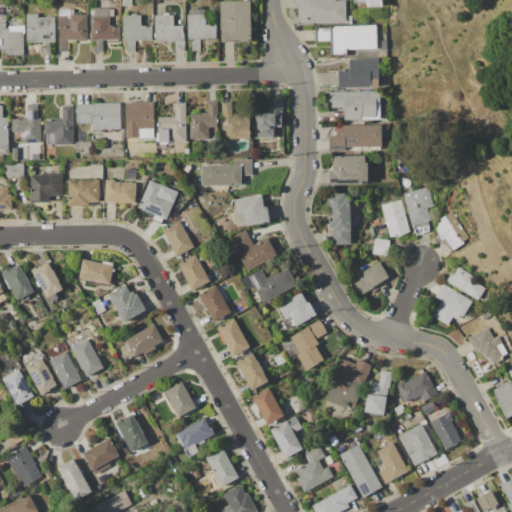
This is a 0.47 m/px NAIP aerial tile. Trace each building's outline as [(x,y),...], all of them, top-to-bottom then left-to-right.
[(220,1),(249,0),(251,41),(221,42),(220,1)] [(297,0),(346,0),(347,22),(298,24),(297,0)] [(91,11),(93,11),(93,8),(109,8),(109,9),(114,9),(114,17),(109,17),(109,26),(119,26),(119,40),(104,40),(104,53),(94,53),(94,40),(92,40),(92,17),(91,17),(91,11)] [(59,10),(71,10),(71,15),(87,14),(88,42),(68,42),(68,52),(60,52),(59,10)] [(26,14),(38,14),(38,17),(55,17),(55,54),(44,54),(44,43),(26,43),(26,14)] [(155,16),(163,16),(163,14),(169,14),(169,16),(174,16),(174,26),(183,26),(183,33),(185,33),(185,41),(184,41),(184,51),(176,51),(176,41),(156,42),(155,16)] [(187,14),(206,14),(206,25),(216,25),(217,39),(200,40),(200,51),(191,51),(191,40),(188,40),(187,14)] [(122,15),(140,15),(141,26),(151,26),(151,41),(135,41),(135,53),(126,53),(126,41),(123,41),(122,15)] [(0,16),(5,16),(5,29),(8,29),(8,26),(24,26),(23,55),(6,55),(6,50),(0,50),(0,16)] [(315,28),(376,26),(377,48),(347,49),(347,55),(331,56),(331,42),(315,42),(315,28)] [(349,59),(378,59),(378,87),(339,88),(338,70),(349,70),(349,59)] [(328,92),(379,91),(380,109),(385,109),(385,120),(343,120),(343,108),(328,108),(328,92)] [(283,99),(283,126),(273,127),(273,139),(255,139),(254,114),(272,113),(272,100),(283,99)] [(222,101),(232,101),(233,114),(249,113),(250,138),(224,139),(222,101)] [(125,102),(153,102),(154,129),(153,129),(153,138),(126,138),(125,102)] [(217,102),(218,127),(208,127),(209,138),(190,139),(189,113),(208,113),(207,102),(217,102)] [(76,104),(92,104),(92,103),(119,103),(120,116),(120,127),(120,130),(91,130),(91,124),(76,124),(76,104)] [(185,103),(186,141),(170,142),(170,125),(158,125),(158,117),(175,117),(175,103),(185,103)] [(42,118),(41,143),(21,142),(22,132),(12,132),(12,119),(19,119),(19,118),(27,118),(28,104),(38,104),(38,118),(42,118)] [(0,105),(2,106),(3,118),(8,118),(9,153),(0,153),(0,105)] [(72,106),(72,144),(52,144),(52,148),(50,148),(50,144),(45,144),(45,120),(52,120),(52,119),(63,119),(62,106),(72,106)] [(337,125),(381,124),(382,149),(344,150),(344,152),(329,152),(329,135),(337,135),(337,125)] [(158,129),(169,129),(169,142),(158,142),(158,129)] [(76,142),(91,142),(91,153),(76,153),(76,142)] [(332,157),(364,156),(365,163),(368,163),(368,183),(363,183),(363,185),(329,185),(329,170),(333,170),(332,157)] [(201,166),(235,166),(235,159),(251,159),(252,176),(242,176),(242,185),(201,186),(201,166)] [(0,163),(23,163),(24,178),(0,178),(0,163)] [(90,165),(102,165),(101,175),(90,175),(90,165)] [(126,168),(137,172),(136,181),(125,181),(126,168)] [(31,175),(62,175),(62,181),(63,181),(64,196),(50,196),(50,202),(31,202),(31,175)] [(68,179),(99,179),(100,202),(96,202),(96,206),(68,206),(68,179)] [(105,180),(115,180),(115,182),(136,183),(135,206),(118,205),(118,202),(104,201),(105,180)] [(150,180),(163,185),(159,195),(174,201),(166,219),(153,214),(152,216),(141,211),(142,209),(138,208),(150,180)] [(0,187),(9,187),(9,195),(12,195),(12,210),(0,210),(0,187)] [(404,193),(428,187),(436,221),(432,222),(434,230),(414,235),(404,193)] [(452,189),(461,194),(455,204),(447,200),(452,189)] [(350,198),(351,232),(350,232),(350,244),(333,245),(333,232),(329,233),(328,198),(331,198),(331,194),(345,193),(345,198),(350,198)] [(178,195),(185,198),(182,206),(175,203),(178,195)] [(234,200),(262,195),(264,207),(267,206),(270,222),(239,227),(234,200)] [(400,200),(410,232),(389,239),(379,206),(400,200)] [(451,211),(452,213),(454,212),(458,217),(456,219),(470,240),(452,252),(443,240),(442,241),(437,234),(439,233),(434,226),(441,221),(439,219),(451,211)] [(215,222),(223,217),(228,225),(219,230),(215,222)] [(179,220),(194,246),(177,256),(170,244),(168,245),(161,234),(164,233),(162,230),(179,220)] [(229,237),(245,229),(254,245),(268,237),(278,255),(248,271),(229,237)] [(373,246),(381,247),(380,255),(372,254),(373,246)] [(194,255),(210,281),(206,283),(207,284),(200,289),(199,287),(193,291),(186,279),(185,280),(179,270),(180,269),(177,265),(194,255)] [(82,259),(102,263),(103,260),(109,261),(109,264),(114,265),(111,284),(79,279),(82,259)] [(31,270),(40,265),(41,267),(49,262),(64,288),(47,298),(31,270)] [(348,281),(379,262),(389,277),(376,285),(379,289),(373,292),(371,289),(358,297),(348,281)] [(19,264),(35,291),(19,301),(11,289),(10,289),(3,278),(5,277),(1,272),(10,267),(11,269),(19,264)] [(263,303),(248,276),(262,268),(267,278),(288,267),(297,285),(263,303)] [(445,282),(450,273),(453,275),(458,267),(487,284),(478,301),(445,282)] [(443,284),(472,302),(463,317),(460,315),(457,321),(452,318),(447,326),(432,316),(441,300),(435,297),(443,284)] [(109,295),(126,285),(130,292),(133,291),(135,294),(137,294),(139,297),(140,296),(147,308),(124,321),(109,295)] [(216,285),(231,312),(214,322),(208,310),(205,312),(197,298),(200,296),(199,294),(216,285)] [(300,292),(307,304),(309,303),(316,316),(296,327),(290,317),(285,320),(277,305),(300,292)] [(91,303),(99,298),(106,310),(98,315),(91,303)] [(491,310),(493,315),(483,320),(480,315),(491,310)] [(7,322),(13,318),(18,324),(14,329),(8,327),(7,322)] [(234,318),(250,346),(247,347),(248,349),(240,354),(238,352),(233,356),(226,343),(224,345),(217,333),(219,332),(217,328),(234,318)] [(291,337),(318,320),(327,333),(316,339),(319,344),(316,346),(324,360),(305,371),(295,356),(300,352),(291,337)] [(126,340),(154,325),(163,341),(156,345),(157,347),(143,354),(142,352),(134,356),(126,340)] [(468,338),(488,327),(494,338),(498,335),(507,354),(503,356),(505,359),(493,365),(489,357),(486,359),(482,352),(478,354),(476,351),(475,351),(468,338)] [(71,348),(88,338),(104,366),(87,376),(71,348)] [(49,361),(66,351),(81,379),(64,388),(49,361)] [(465,354),(472,351),(475,358),(469,362),(465,354)] [(252,353),(267,381),(251,390),(244,377),(242,378),(237,368),(239,367),(236,361),(252,353)] [(281,353),(286,362),(279,365),(278,363),(277,364),(273,357),(281,353)] [(25,366),(42,357),(57,386),(41,395),(25,366)] [(343,359),(356,364),(357,360),(371,364),(357,405),(349,402),(347,408),(328,402),(343,359)] [(2,378),(19,369),(34,397),(17,406),(2,378)] [(392,372),(390,388),(388,388),(383,416),(364,414),(369,381),(379,382),(381,370),(392,372)] [(425,372),(437,395),(424,402),(419,394),(405,403),(395,385),(404,380),(406,383),(425,372)] [(510,380),(511,383),(511,415),(506,419),(497,405),(493,390),(510,380)] [(164,391),(182,381),(196,407),(179,417),(164,391)] [(269,388),(283,415),(266,424),(260,413),(258,414),(252,403),(254,402),(251,397),(269,388)] [(419,408),(432,400),(436,408),(424,416),(419,408)] [(393,408),(401,404),(406,411),(398,416),(393,408)] [(429,423),(449,412),(453,420),(451,421),(462,440),(445,450),(429,423)] [(116,423),(132,414),(147,442),(131,451),(116,423)] [(270,431),(296,416),(303,428),(294,433),(303,449),(286,458),(270,431)] [(176,434),(204,418),(208,425),(210,425),(214,433),(213,434),(215,437),(199,446),(198,443),(195,445),(199,452),(188,457),(184,450),(186,449),(184,446),(183,447),(176,434)] [(398,436),(420,423),(438,454),(415,467),(398,436)] [(7,436),(19,430),(25,442),(13,448),(7,436)] [(83,453),(109,438),(125,467),(115,472),(110,475),(106,468),(94,474),(83,453)] [(328,442),(331,448),(324,451),(321,446),(328,442)] [(392,442),(408,471),(384,484),(378,472),(386,467),(377,451),(392,442)] [(358,444),(381,486),(362,497),(339,455),(358,444)] [(6,457),(25,446),(43,477),(25,487),(18,475),(17,476),(6,457)] [(333,476),(304,493),(292,471),(310,462),(305,453),(319,446),(325,457),(318,461),(323,469),(328,466),(333,476)] [(206,458),(224,448),(239,476),(221,486),(206,458)] [(57,467),(72,458),(92,490),(76,499),(57,467)] [(191,473),(197,469),(201,477),(195,480),(191,473)] [(98,477),(106,473),(109,480),(101,484),(98,477)] [(511,478),(511,511),(507,504),(509,502),(500,485),(511,478)] [(9,491),(21,485),(24,492),(12,498),(9,491)] [(223,494),(240,485),(245,494),(248,492),(258,511),(256,511),(221,511),(220,510),(229,505),(223,494)] [(314,511),(311,506),(350,485),(357,498),(348,503),(350,507),(340,511),(314,511)] [(483,511),(475,496),(490,488),(501,508),(504,506),(507,511),(483,511)] [(0,492),(5,489),(9,496),(4,499),(0,492)] [(91,511),(90,509),(124,490),(132,504),(117,511),(91,511)] [(0,511),(0,509),(30,494),(38,511),(0,511)] [(472,500),(478,511),(468,511),(464,504),(472,500)]
